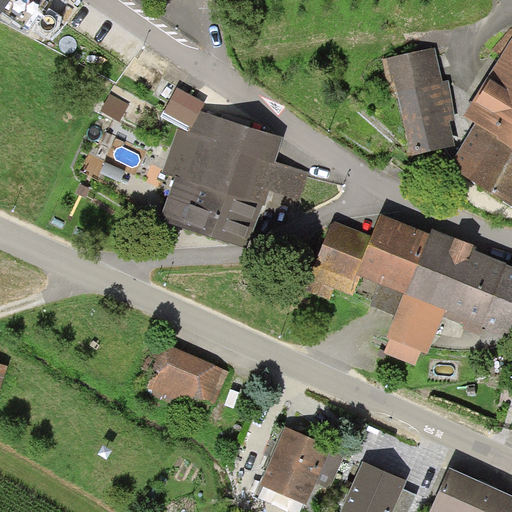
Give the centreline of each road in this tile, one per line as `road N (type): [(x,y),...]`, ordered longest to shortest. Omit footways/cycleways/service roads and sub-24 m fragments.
road 1 (tertiary): [(511,460),(94,277)]
road 2 (residential): [(106,0),(363,187)]
road 3 (residential): [(363,187),(270,248),(94,277)]
road 4 (residential): [(363,187),(511,238)]
